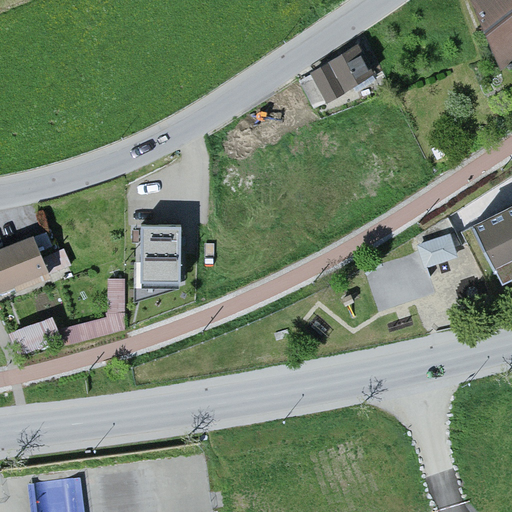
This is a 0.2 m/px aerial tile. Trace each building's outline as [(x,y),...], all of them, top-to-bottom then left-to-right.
[(511,0),(468,0),(499,55),(511,48),(511,0)] [(363,42),(304,74),(324,111),(383,79),(363,42)] [(511,196),(468,217),(500,284),(511,278),(511,196)] [(72,223),(0,245),(0,294),(1,297),(87,271),(72,223)] [(138,223),(138,277),(178,273),(179,223),(138,223)] [(421,241),(426,265),(460,259),(456,235),(421,241)] [(65,327),(68,342),(131,329),(127,314),(65,327)]
